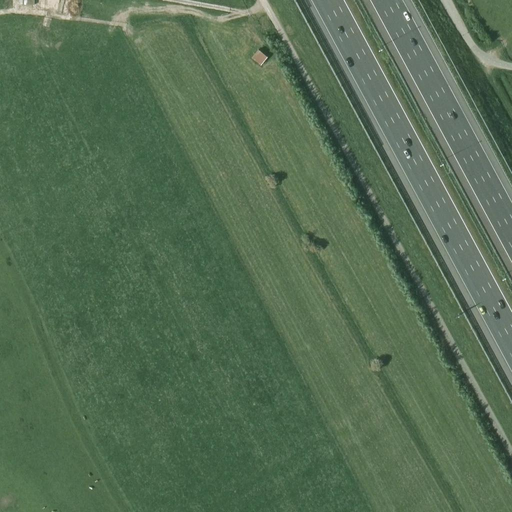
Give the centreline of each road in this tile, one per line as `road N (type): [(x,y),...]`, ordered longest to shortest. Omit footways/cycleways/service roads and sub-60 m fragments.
road 1 (motorway): [(324,0),(511,347)]
road 2 (track): [(0,236),(102,463),(134,511)]
road 3 (motorway): [(511,233),(385,0)]
